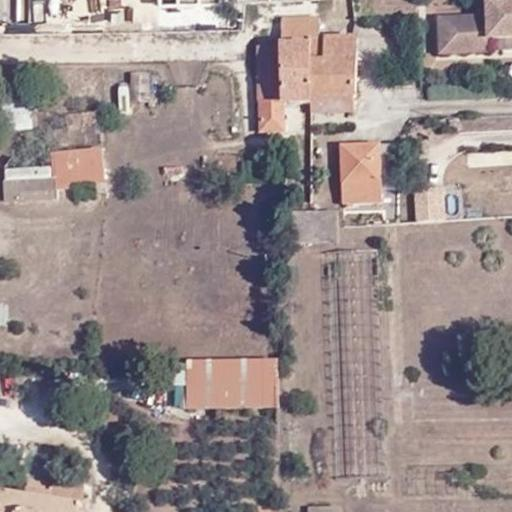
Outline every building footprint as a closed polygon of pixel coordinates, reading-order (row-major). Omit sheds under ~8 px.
[(511,2),(489,3),(489,19),(440,21),(441,42),(511,38),(511,2)] [(318,40),(318,18),(283,20),(283,48),(310,47),(310,40),(318,40)] [(354,98),(356,38),(318,40),(310,40),(310,98),(354,98)] [(489,52),(489,40),(441,42),(442,54),(489,52)] [(310,98),(310,47),(283,48),(258,48),(260,133),(284,133),(283,104),(310,105),(310,98)] [(131,74),(130,103),(149,103),(150,75),(131,74)] [(355,114),(354,98),(310,98),(310,105),(311,115),(355,114)] [(66,116),(68,128),(100,125),(99,113),(66,116)] [(381,204),(380,146),(342,148),(344,205),(381,204)] [(105,183),(102,151),(52,156),(54,181),(5,182),(6,202),(58,200),(57,191),(76,190),(76,185),(105,183)] [(445,220),(444,191),(416,192),(417,221),(445,220)] [(338,214),(293,215),(293,243),(338,243),(338,214)] [(278,409),(278,362),(189,363),(189,409),(278,409)] [(80,511),(81,507),(0,493),(0,511),(80,511)]
